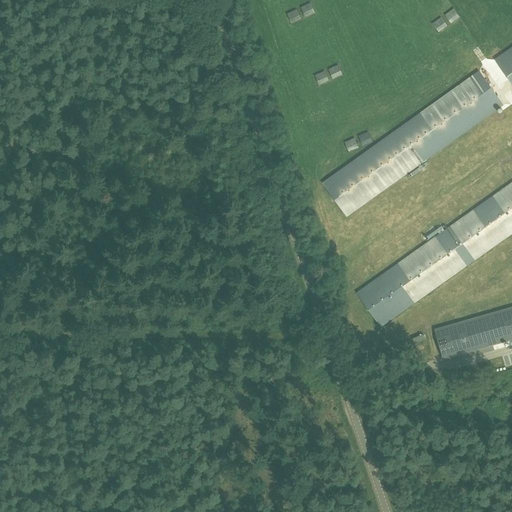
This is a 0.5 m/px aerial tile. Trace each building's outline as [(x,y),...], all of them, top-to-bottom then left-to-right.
[(310,2),(300,6),(305,17),(315,12),(310,2)] [(297,8),(287,13),(291,23),(301,18),(297,8)] [(444,14),(451,23),(460,17),(453,8),(444,14)] [(447,26),(441,17),(432,23),(439,32),(447,26)] [(302,18),(296,22),(299,27),(305,23),(302,18)] [(511,45),(494,59),(511,83),(511,45)] [(482,51),(478,54),(486,65),(491,62),(482,51)] [(328,68),(332,79),(342,74),(338,64),(328,68)] [(479,69),(322,182),(346,216),(504,104),(479,69)] [(329,80),(324,70),(314,74),(319,84),(329,80)] [(373,142),(368,131),(358,135),(362,146),(373,142)] [(349,151),(358,147),(354,137),(344,141),(349,151)] [(511,181),(420,246),(356,292),(381,327),(428,293),(511,233),(511,181)] [(511,309),(435,331),(443,360),(511,341),(511,309)]
